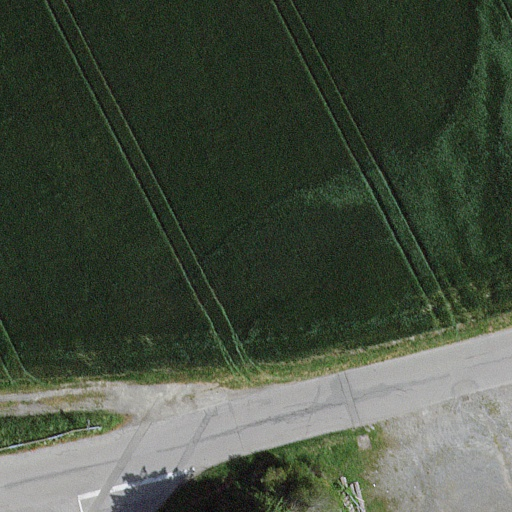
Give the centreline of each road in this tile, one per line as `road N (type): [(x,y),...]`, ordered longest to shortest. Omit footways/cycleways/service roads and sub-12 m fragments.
road 1 (unclassified): [(74,474),(511,368)]
road 2 (track): [(0,399),(98,391),(199,397),(275,431)]
